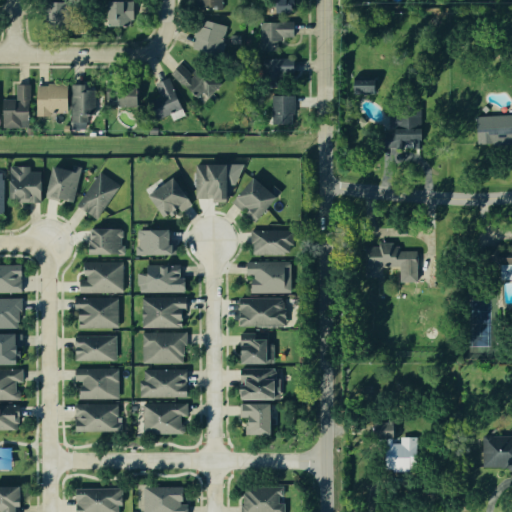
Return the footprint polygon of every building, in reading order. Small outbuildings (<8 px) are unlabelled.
[(105,0),(117,0),(129,1),(129,26),(106,26),(105,0)] [(188,0),(220,0),(220,10),(188,5),(188,0)] [(263,0),(284,0),(285,7),(264,8),(263,0)] [(292,0),(275,0),(275,13),(292,13),(292,0)] [(68,2),(46,2),(45,29),(68,29),(68,2)] [(195,19),(223,26),(217,51),(189,44),(195,19)] [(255,21),(276,19),(276,25),(290,24),(290,34),(270,36),(271,49),(257,50),(255,21)] [(263,58),(264,86),(281,86),(281,75),(294,75),(294,58),(263,58)] [(178,59),(168,69),(201,106),(222,87),(208,72),(198,81),(178,59)] [(337,67),(337,93),(376,93),(376,67),(337,67)] [(145,100),(157,95),(150,80),(168,72),(187,115),(171,122),(165,109),(152,115),(145,100)] [(66,77),(69,84),(82,84),(82,88),(97,87),(97,116),(86,117),(86,128),(67,128),(66,77)] [(13,84),(28,84),(29,132),(0,133),(0,99),(14,99),(13,84)] [(34,84),(69,84),(69,115),(34,115),(34,84)] [(119,94),(134,92),(136,104),(121,106),(119,94)] [(271,94),(292,95),(291,126),(269,125),(271,94)] [(385,112),(408,113),(407,135),(384,134),(385,112)] [(470,116),(511,115),(511,139),(471,141),(470,116)] [(194,163),(226,163),(226,201),(212,201),(212,197),(194,197),(194,163)] [(71,201),(58,198),(58,199),(45,196),(52,165),(70,170),(71,164),(80,166),(71,201)] [(16,202),(16,198),(8,198),(8,165),(29,165),(29,170),(40,171),(40,180),(41,180),(41,190),(40,190),(40,202),(16,202)] [(75,204),(98,170),(119,184),(96,218),(75,204)] [(254,220),(244,212),(247,208),(244,205),(241,209),(231,200),(234,197),(252,176),(262,184),(268,190),(273,185),(280,191),(254,220)] [(148,194),(172,177),(191,203),(180,211),(177,208),(175,209),(176,211),(170,216),(168,213),(163,216),(148,194)] [(143,188),(154,181),(157,187),(147,194),(143,188)] [(89,253),(88,228),(120,228),(122,229),(122,235),(120,236),(120,244),(123,244),(123,253),(89,253)] [(135,246),(138,246),(138,237),(137,237),(137,229),(168,230),(168,236),(168,243),(172,243),(172,249),(173,249),(173,240),(175,240),(175,254),(172,254),(167,254),(134,254),(135,246)] [(288,243),(288,250),(283,250),(283,254),(251,253),(252,243),(250,243),(250,229),(293,230),(293,243),(288,243)] [(362,245),(362,277),(379,277),(379,262),(399,262),(399,282),(416,282),(416,245),(391,246),(391,241),(376,241),(377,245),(362,245)] [(476,249),(482,249),(482,244),(497,244),(497,249),(509,249),(508,244),(511,243),(511,263),(498,263),(476,263),(476,249)] [(122,292),(79,292),(79,279),(86,279),(86,274),(83,274),(83,261),(122,261),(122,292)] [(289,292),(248,292),(248,279),(251,279),(251,275),(245,275),(244,262),(289,261),(289,292)] [(139,290),(139,284),(136,284),(136,272),(146,272),(146,263),(180,263),(180,277),(184,277),(184,290),(139,290)] [(0,264),(0,291),(21,291),(21,264),(0,264)] [(0,296),(0,329),(18,329),(18,309),(21,309),(21,296),(0,296)] [(117,327),(78,327),(78,308),(74,308),(74,296),(117,296),(117,327)] [(141,326),(141,296),(185,296),(185,309),(181,309),(181,326),(141,326)] [(238,299),(281,299),(282,326),(238,327),(238,299)] [(141,361),(141,331),(185,331),(185,344),(181,344),(181,362),(141,361)] [(0,333),(0,363),(15,363),(15,333),(0,333)] [(240,363),(240,346),(239,346),(239,333),(253,333),(253,339),(264,339),(264,344),(271,344),(271,363),(240,363)] [(74,334),(115,334),(115,359),(74,359),(74,334)] [(0,367),(0,399),(18,399),(18,390),(15,390),(15,381),(22,381),(22,367),(0,367)] [(77,385),(81,385),(81,381),(74,381),(74,368),(117,367),(117,398),(77,398),(77,385)] [(139,378),(142,378),(142,368),(186,368),(186,395),(139,395),(139,378)] [(239,400),(239,386),(244,386),(243,380),(238,380),(238,369),(273,369),(274,379),(278,379),(278,400),(239,400)] [(142,402),(186,402),(185,415),(179,415),(179,423),(182,423),(182,432),(142,432),(142,402)] [(0,403),(0,428),(19,429),(20,404),(0,403)] [(75,403),(116,403),(116,415),(115,415),(115,422),(121,422),(121,430),(75,430),(75,403)] [(237,404),(269,403),(269,435),(243,435),(243,421),(246,421),(246,417),(238,417),(237,404)] [(385,450),(385,436),(372,436),(373,421),(388,422),(388,419),(392,419),(392,422),(393,422),(393,438),(391,438),(390,442),(398,442),(398,437),(415,437),(415,469),(385,469),(385,450)] [(481,434),(511,433),(511,466),(481,467),(481,434)] [(0,448),(10,448),(11,468),(0,468),(0,448)] [(143,511),(143,486),(182,485),(182,499),(179,499),(179,503),(186,503),(186,511),(143,511)] [(239,511),(239,503),(242,503),(242,492),(243,492),(243,485),(282,485),(282,495),(277,495),(278,503),(283,503),(283,511),(239,511)] [(18,511),(18,498),(23,498),(23,486),(0,486),(0,511),(18,511)] [(75,511),(75,488),(120,487),(121,505),(117,505),(117,511),(75,511)]
